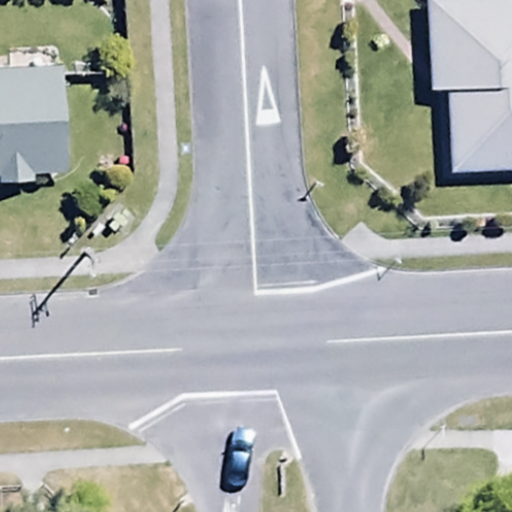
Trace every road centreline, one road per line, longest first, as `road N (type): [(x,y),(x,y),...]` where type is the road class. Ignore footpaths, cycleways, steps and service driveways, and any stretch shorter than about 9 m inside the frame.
road 1 (residential): [(254,344),(233,0)]
road 2 (unclassified): [(511,331),(254,344)]
road 3 (unclassified): [(254,344),(0,357)]
road 4 (residential): [(254,344),(328,444),(346,511)]
road 5 (residential): [(221,511),(223,450),(254,344)]
